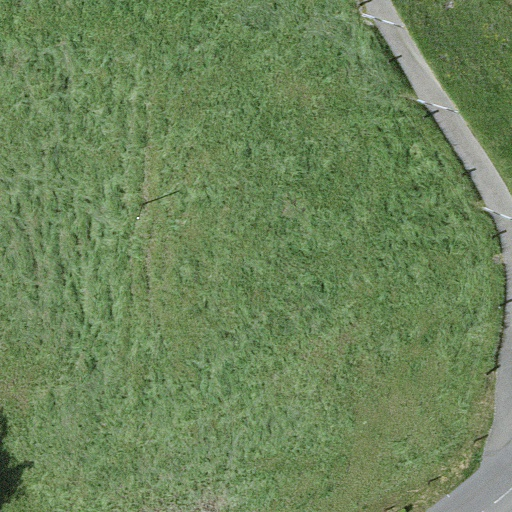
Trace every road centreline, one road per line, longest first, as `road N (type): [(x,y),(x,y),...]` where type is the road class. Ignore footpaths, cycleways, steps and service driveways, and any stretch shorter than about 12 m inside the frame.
road 1 (track): [(511,237),(471,152),(375,0)]
road 2 (track): [(493,505),(511,363)]
